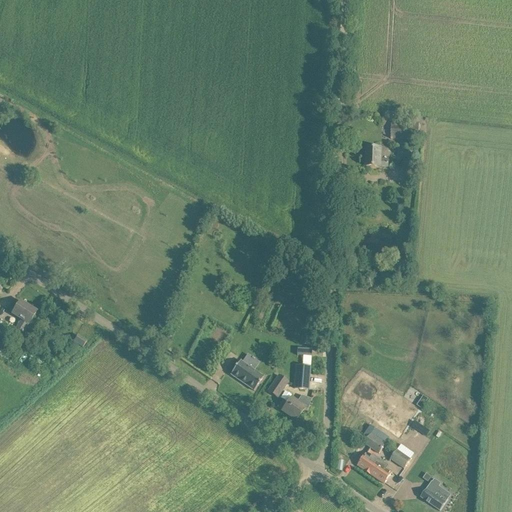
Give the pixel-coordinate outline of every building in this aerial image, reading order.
[(392,123),(391,139),(419,140),(419,124),(392,123)] [(367,167),(377,167),(388,168),(388,160),(381,160),(381,149),(367,148),(367,167)] [(20,302),(15,310),(13,313),(22,319),(16,329),(23,333),(36,312),(20,302)] [(312,337),(313,336),(304,333),(302,343),(313,346),(315,338),(312,337)] [(73,341),(80,347),(85,340),(77,334),(73,341)] [(294,389),(308,390),(311,356),(307,356),(306,367),(296,366),(294,389)] [(263,378),(240,362),(230,376),(254,392),(263,378)] [(278,376),(274,383),(268,392),(277,398),(283,389),(288,382),(278,376)] [(287,402),(283,400),(278,407),(283,410),(282,411),(292,417),(293,416),(296,419),(295,420),(296,420),(304,409),(307,410),(311,400),(301,396),(298,401),(291,396),(287,402)] [(422,409),(428,399),(423,396),(417,406),(422,409)] [(414,422),(411,426),(425,436),(428,432),(414,422)] [(371,435),(375,428),(371,426),(364,437),(367,440),(371,435)] [(367,440),(365,444),(379,454),(386,445),(371,435),(367,440)] [(412,460),(397,449),(390,459),(405,469),(412,460)] [(366,455),(358,466),(379,480),(384,484),(387,480),(392,473),(387,469),(389,466),(373,455),(371,458),(366,455)] [(428,482),(431,477),(426,474),(423,479),(428,482)] [(434,479),(421,498),(440,511),(449,500),(437,491),(441,484),(434,479)]
